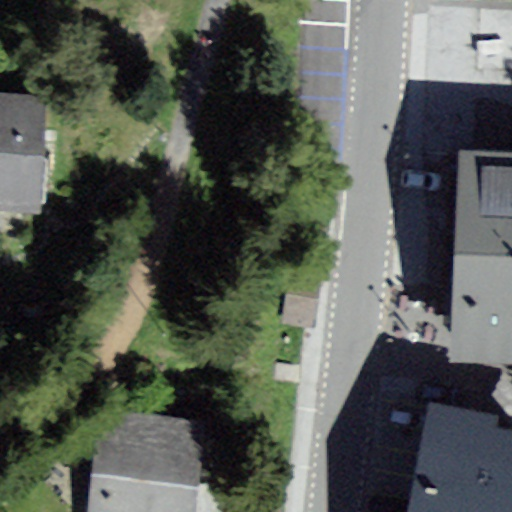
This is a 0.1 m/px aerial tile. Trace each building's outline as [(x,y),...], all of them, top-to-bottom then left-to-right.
[(48,98),(0,95),(0,212),(41,215),(48,98)] [(511,137),(462,135),(454,348),(511,350),(511,137)] [(316,327),(319,300),(286,296),(283,323),(316,327)] [(511,511),(511,409),(432,395),(410,511),(511,511)] [(188,511),(194,417),(98,412),(92,511),(188,511)]
